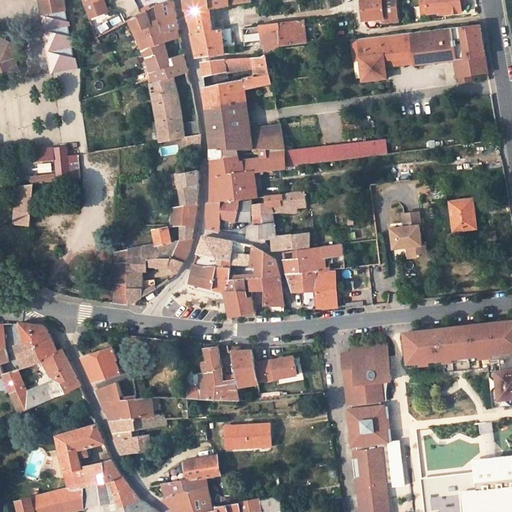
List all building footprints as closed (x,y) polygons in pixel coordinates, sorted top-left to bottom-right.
[(41,0),(44,14),(66,10),(64,0),(41,0)] [(82,0),(89,20),(97,17),(95,11),(105,7),(102,0),(82,0)] [(173,0),(136,0),(138,3),(132,5),(120,11),(126,22),(130,20),(150,8),(157,4),(174,1),(173,0)] [(248,0),(249,2),(263,0),(184,0),(186,11),(187,10),(209,8),(227,6),(226,0),(248,0)] [(398,18),(396,0),(362,0),(364,19),(376,18),(384,17),(385,19),(397,18),(398,18)] [(420,0),(421,6),(428,5),(428,12),(440,11),(449,10),(449,13),(462,11),(460,0),(420,0)] [(174,1),(157,4),(160,17),(161,24),(152,26),(150,20),(147,14),(151,12),(150,8),(130,20),(144,49),(158,45),(158,44),(161,43),(167,41),(177,38),(181,37),(174,1)] [(107,13),(105,7),(95,11),(97,17),(107,13)] [(210,21),(209,8),(187,10),(188,15),(191,23),(210,21)] [(44,29),(70,25),(69,21),(68,22),(66,10),(44,14),(42,14),(44,29)] [(161,24),(160,17),(150,20),(152,26),(161,24)] [(222,43),(220,29),(212,30),(210,21),(191,23),(193,32),(196,47),(198,56),(223,54),(222,43)] [(260,26),(243,28),(246,46),(263,44),(268,51),(280,45),(306,43),(304,28),(316,26),(315,21),(303,22),(303,21),(260,25),(260,26)] [(452,27),(456,59),(458,76),(488,72),(481,24),(452,27)] [(74,47),(76,46),(74,36),(72,35),(70,25),(44,29),(53,73),(80,68),(78,57),(76,57),(74,47)] [(456,59),(452,27),(412,32),(414,56),(415,63),(415,64),(456,59)] [(222,43),(232,42),(231,29),(220,29),(222,43)] [(414,56),(412,32),(358,38),(361,59),(364,80),(387,78),(385,67),(384,60),(414,56)] [(0,76),(13,71),(18,70),(14,59),(20,46),(2,38),(0,41),(0,76)] [(361,59),(358,38),(352,39),(354,59),(361,59)] [(167,67),(176,65),(174,56),(172,57),(167,41),(161,43),(167,67)] [(185,54),(174,56),(176,65),(167,67),(161,43),(158,44),(158,45),(144,49),(145,51),(152,76),(151,85),(175,76),(188,72),(189,72),(185,54)] [(242,89),(246,88),(273,82),(267,55),(263,56),(238,58),(240,69),(256,66),(257,72),(255,72),(255,76),(244,79),(245,83),(229,86),(214,90),(213,85),(206,86),(208,109),(243,102),(242,89)] [(415,63),(414,56),(384,60),(385,67),(415,63)] [(228,72),(240,69),(238,58),(226,59),(228,72)] [(228,72),(226,59),(203,62),(202,63),(204,77),(228,72)] [(201,134),(198,113),(189,114),(191,123),(184,124),(182,116),(175,76),(151,85),(155,98),(161,138),(157,138),(157,141),(190,136),(201,134)] [(274,95),(272,86),(272,85),(264,87),(266,97),(274,95)] [(252,145),(254,145),(253,139),(253,133),(252,132),(247,132),(244,106),(243,102),(208,109),(210,128),(212,148),(236,149),(253,149),(252,145)] [(189,114),(182,116),(184,124),(191,123),(189,114)] [(275,134),(275,138),(264,139),(265,145),(260,146),(260,150),(262,150),(266,150),(285,150),(282,133),(275,134)] [(201,150),(201,134),(190,136),(190,149),(201,150)] [(260,146),(265,145),(264,139),(253,139),(254,145),(252,145),(253,149),(260,150),(260,146)] [(161,146),(162,155),(178,154),(178,145),(161,146)] [(67,156),(66,147),(36,150),(37,160),(57,159),(58,175),(69,174),(67,156)] [(266,160),(238,160),(236,149),(212,148),(212,164),(212,175),(254,174),(267,173),(266,160)] [(267,173),(282,170),(286,170),(286,168),(285,150),(266,150),(266,155),(266,160),(267,173)] [(67,156),(69,174),(69,179),(81,178),(79,155),(67,156)] [(183,201),(179,202),(180,206),(198,203),(199,165),(191,165),(190,171),(167,175),(170,188),(180,186),(183,201)] [(212,202),(233,198),(233,199),(250,198),(253,198),(257,198),(254,174),(212,175),(212,186),(212,202)] [(31,177),(32,183),(47,181),(46,175),(31,177)] [(18,186),(14,224),(31,225),(32,212),(34,184),(30,185),(18,186)] [(307,207),(306,192),(284,194),(267,196),(267,202),(256,204),(255,214),(255,215),(255,222),(255,224),(254,225),(250,228),(250,237),(260,238),(265,237),(275,235),(277,235),(275,222),(274,212),(273,205),(282,204),(283,211),(288,210),(291,213),(298,212),(298,208),(307,207)] [(242,214),(243,208),(236,208),(235,210),(231,209),(233,199),(233,198),(212,202),(208,202),(208,216),(209,229),(221,231),(221,230),(221,228),(226,229),(231,230),(237,221),(242,214)] [(476,229),(472,199),(449,203),(453,232),(476,229)] [(252,215),(253,201),(244,201),(243,208),(242,214),(237,221),(242,221),(252,220),(252,215)] [(174,224),(181,223),(195,222),(198,203),(180,206),(174,207),(174,224)] [(400,248),(413,245),(419,244),(422,255),(434,253),(431,242),(428,243),(423,224),(425,224),(422,210),(405,213),(409,226),(396,229),(400,248)] [(194,229),(195,222),(181,223),(181,239),(193,236),(194,229)] [(156,244),(171,241),(167,227),(153,229),(156,244)] [(285,235),(286,249),(310,246),(310,232),(285,235)] [(492,247),(493,233),(485,233),(484,247),(492,247)] [(282,250),(286,249),(285,235),(277,235),(275,235),(275,249),(280,250),(282,250)] [(115,250),(115,260),(128,260),(128,256),(143,257),(169,257),(182,263),(188,249),(193,236),(181,239),(171,241),(156,244),(115,250)] [(232,259),(234,242),(204,236),(204,237),(198,252),(203,253),(212,255),(221,257),(231,259),(232,259)] [(330,270),(330,266),(327,267),(326,257),(345,254),(343,244),(311,248),(300,250),(301,258),(292,259),(291,251),(283,252),(284,257),(288,273),(316,270),(317,271),(330,270)] [(419,244),(413,245),(415,257),(422,255),(419,244)] [(255,248),(247,245),(246,264),(253,267),(255,248)] [(249,280),(280,276),(276,262),(269,259),(266,258),(265,255),(264,254),(261,250),(255,248),(253,267),(258,267),(257,275),(249,276),(249,280)] [(292,259),(301,258),(300,250),(291,251),(292,259)] [(212,290),(216,267),(230,268),(230,265),(231,259),(221,257),(212,255),(203,253),(198,252),(192,272),(189,286),(201,288),(212,290)] [(115,260),(115,283),(128,283),(128,303),(158,288),(171,278),(167,275),(153,277),(142,279),(142,273),(146,273),(146,264),(155,264),(156,267),(167,267),(175,273),(182,263),(169,257),(143,257),(128,256),(128,260),(115,260)] [(330,270),(346,268),(345,259),(329,263),(330,266),(330,270)] [(244,272),(246,273),(246,267),(245,267),(230,265),(230,268),(227,293),(246,293),(243,281),(244,272)] [(227,293),(230,268),(216,267),(212,290),(214,290),(227,293)] [(293,290),(302,289),(318,284),(317,273),(317,271),(316,270),(288,273),(292,284),(294,288),(293,290)] [(319,307),(337,306),(336,290),(341,290),(340,271),(317,273),(318,284),(318,293),(319,305),(319,307)] [(280,276),(249,280),(252,290),(266,292),(267,306),(282,306),(283,312),(285,312),(284,310),(286,309),(286,308),(286,307),(285,306),(284,305),(281,278),(280,276)] [(246,293),(252,290),(249,280),(243,281),(246,293)] [(128,303),(128,283),(115,283),(115,302),(128,303)] [(302,289),(303,296),(318,293),(318,284),(302,289)] [(148,301),(156,296),(153,291),(145,296),(148,301)] [(248,300),(246,293),(227,293),(227,302),(231,318),(254,315),(252,299),(248,300)] [(303,296),(304,306),(319,305),(318,293),(303,296)] [(406,333),(410,366),(444,362),(445,372),(489,367),(494,407),(510,405),(511,405),(511,324),(505,321),(471,325),(471,327),(457,329),(457,327),(406,333)] [(5,347),(4,345),(0,345),(0,368),(0,369),(2,375),(10,393),(22,386),(19,374),(17,369),(26,366),(42,360),(43,359),(43,358),(57,352),(55,346),(46,328),(42,324),(19,323),(24,341),(5,347)] [(352,348),(353,352),(355,368),(345,369),(347,389),(388,386),(389,380),(392,380),(392,373),(393,363),(393,356),(389,356),(388,344),(352,348)] [(193,373),(190,374),(189,374),(187,386),(188,394),(188,401),(189,401),(239,402),(237,392),(225,392),(219,354),(219,348),(205,350),(206,362),(202,363),(204,377),(194,378),(193,373)] [(63,392),(70,389),(81,386),(62,349),(57,352),(43,358),(43,359),(42,360),(52,380),(27,393),(24,386),(22,386),(10,393),(21,413),(31,406),(42,401),(56,394),(63,392)] [(125,374),(122,369),(120,370),(116,361),(118,361),(114,349),(82,359),(83,360),(94,384),(125,374)] [(259,385),(259,383),(256,365),(253,353),(246,354),(242,354),(241,351),(239,351),(237,354),(233,354),(232,355),(239,389),(259,385)] [(343,353),(345,369),(355,368),(353,352),(343,353)] [(132,372),(126,353),(118,356),(122,369),(125,374),(130,373),(132,372)] [(295,358),(274,362),(277,380),(259,383),(259,385),(299,375),(295,358)] [(274,362),(256,365),(259,383),(277,380),(274,362)] [(19,374),(28,371),(26,366),(17,369),(19,374)] [(166,400),(169,400),(169,395),(167,367),(154,370),(132,377),(137,400),(166,400)] [(161,417),(160,406),(166,406),(166,400),(137,400),(123,400),(118,383),(96,391),(102,405),(106,415),(109,422),(161,417)] [(381,401),(387,400),(387,392),(388,386),(347,389),(349,405),(352,404),(353,409),(349,410),(351,425),(353,425),(354,430),(352,430),(353,445),(357,445),(358,450),(354,450),(355,455),(384,450),(383,442),(389,441),(388,429),(391,428),(390,418),(387,418),(385,406),(382,406),(381,401)] [(65,397),(72,394),(70,389),(63,392),(65,397)] [(33,409),(44,404),(42,401),(31,406),(33,409)] [(117,434),(135,431),(167,427),(167,428),(183,426),(182,420),(166,421),(166,417),(161,417),(109,422),(113,432),(117,434)] [(90,456),(87,447),(106,442),(98,425),(59,436),(70,487),(18,501),(21,511),(67,511),(70,511),(85,508),(85,488),(107,483),(123,474),(113,459),(111,454),(104,456),(106,461),(82,467),(81,458),(90,456)] [(226,450),(243,449),(271,447),(270,426),(225,428),(226,450)] [(118,436),(118,439),(135,437),(135,431),(117,434),(118,436)] [(123,456),(128,455),(147,453),(145,436),(135,437),(118,439),(116,442),(123,456)] [(384,450),(387,483),(393,482),(394,486),(406,485),(401,440),(389,441),(383,442),(384,450)] [(356,477),(357,477),(360,499),(364,503),(365,511),(361,511),(390,511),(387,483),(384,450),(355,455),(355,459),(354,459),(356,477)] [(511,511),(511,454),(475,459),(476,471),(442,476),(422,478),(423,482),(425,511),(511,511)] [(206,479),(221,477),(218,457),(187,462),(190,482),(206,479)] [(85,508),(104,504),(113,503),(119,501),(121,507),(119,508),(120,511),(160,511),(140,498),(130,485),(123,474),(107,483),(85,488),(85,508)] [(187,491),(209,487),(206,479),(190,482),(164,486),(170,497),(187,491)] [(216,505),(228,504),(224,485),(212,485),(212,487),(213,493),(216,505)] [(215,511),(214,508),(209,487),(187,491),(170,497),(166,499),(171,504),(175,508),(179,511),(215,511)] [(329,498),(330,502),(342,501),(341,492),(332,494),(333,497),(329,498)] [(261,502),(262,511),(281,511),(282,510),(280,502),(280,499),(261,502)] [(119,501),(113,503),(104,504),(105,511),(120,511),(119,508),(121,507),(119,501)] [(262,511),(261,502),(240,504),(241,511),(262,511)]
